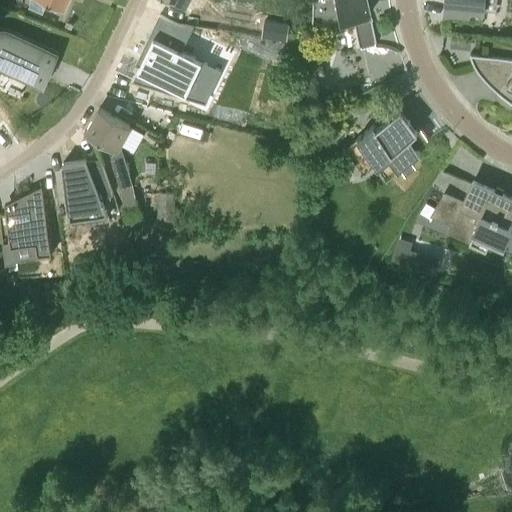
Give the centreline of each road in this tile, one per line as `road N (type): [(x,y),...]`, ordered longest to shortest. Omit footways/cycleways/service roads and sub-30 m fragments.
road 1 (residential): [(135,0),(82,104),(0,175)]
road 2 (residential): [(511,155),(456,115),(429,74),(407,0)]
